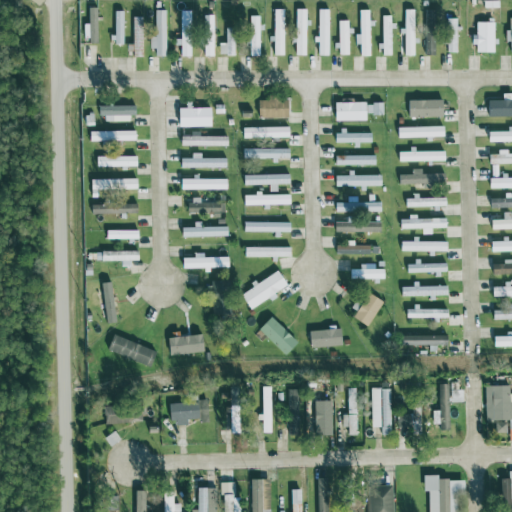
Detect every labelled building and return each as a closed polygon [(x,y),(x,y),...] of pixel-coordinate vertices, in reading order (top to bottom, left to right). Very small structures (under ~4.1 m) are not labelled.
[(305,9),(293,9),(294,55),(305,55),(305,9)] [(315,56),(327,56),(328,10),(317,9),(315,56)] [(153,37),(147,37),(147,49),(153,49),(153,56),(165,56),(164,10),(152,10),(153,37)] [(283,10),(270,10),(270,42),(271,42),(271,56),(283,56),(283,10)] [(369,10),(358,11),(358,35),(354,35),(354,45),(358,45),(358,56),(370,56),(370,21),(369,21),(369,10)] [(413,55),(414,10),(403,10),(402,28),(401,55),(413,55)] [(423,56),(434,56),(435,10),(424,10),(423,56)] [(111,43),(122,43),(122,11),(111,11),(111,43)] [(190,26),(190,11),(178,11),(179,26),(190,26)] [(202,56),(212,56),(212,15),(201,16),(202,56)] [(247,56),(257,56),(258,16),(248,16),(247,56)] [(390,56),(391,16),(380,16),(379,55),(390,56)] [(131,57),(142,57),(141,17),(130,17),(131,57)] [(456,52),(456,18),(445,18),(445,52),(456,52)] [(95,32),(95,19),(80,19),(80,31),(95,32)] [(348,55),(348,21),(336,21),(336,56),(348,55)] [(474,21),(474,35),(471,35),(471,53),(493,53),(493,21),(474,21)] [(233,56),(234,28),(224,28),(224,43),(217,43),(217,55),(233,56)] [(177,57),(189,56),(189,30),(178,31),(178,39),(176,39),(177,57)] [(79,57),(94,58),(94,46),(80,45),(79,57)] [(511,99),(510,100),(510,94),(500,94),(499,101),(485,100),(484,117),(511,117),(511,99)] [(255,99),(256,118),(286,118),(286,99),(255,99)] [(439,99),(405,100),(406,117),(440,116),(439,99)] [(364,121),(364,102),(331,103),(332,122),(364,121)] [(382,104),(365,103),(365,115),(381,115),(382,104)] [(127,122),(126,116),(133,115),(133,105),(98,106),(98,122),(127,122)] [(175,127),(210,127),(210,108),(175,108),(175,127)] [(82,114),(82,126),(91,126),(92,114),(82,114)] [(442,137),(442,126),(395,127),(395,139),(430,138),(430,137),(442,137)] [(287,138),(287,127),(240,128),(240,139),(287,138)] [(486,142),(511,141),(511,127),(505,127),(505,131),(485,132),(486,142)] [(86,132),(87,142),(134,140),(134,131),(86,132)] [(198,137),(198,132),(189,132),(189,136),(177,137),(177,147),(226,146),(226,136),(198,137)] [(370,132),(332,132),(332,144),(357,144),(357,143),(370,143),(370,132)] [(241,149),(241,160),(276,159),(288,159),(287,149),(241,149)] [(486,165),(511,164),(511,153),(505,154),(505,150),(495,150),(495,154),(486,154),(486,165)] [(410,152),(410,151),(396,152),(396,162),(443,161),(443,151),(410,152)] [(226,159),(199,158),(199,154),(189,154),(189,159),(178,158),(177,168),(225,169),(226,159)] [(93,166),(135,167),(135,157),(93,156),(93,166)] [(374,156),(332,156),(332,165),(374,165),(374,156)] [(420,169),(409,169),(409,175),(396,174),(396,184),(442,185),(443,174),(420,173),(420,169)] [(267,185),(268,192),(275,192),(275,184),(288,184),(287,174),(241,175),(242,185),(267,185)] [(332,176),(332,187),(380,185),(380,175),(348,176),(348,175),(332,176)] [(487,188),(511,188),(511,177),(502,178),(487,178),(487,188)] [(135,178),(88,180),(88,191),(136,189),(135,178)] [(177,179),(177,190),(226,189),(226,179),(194,179),(177,179)] [(288,206),(288,195),(242,196),(242,206),(261,205),(262,206),(288,206)] [(403,207),(444,206),(444,197),(403,198),(403,207)] [(511,198),(509,198),(509,197),(487,197),(487,208),(511,207),(511,198)] [(217,212),(217,203),(198,203),(198,198),(186,198),(186,213),(217,212)] [(134,204),(89,205),(89,215),(134,213),(134,204)] [(511,229),(511,219),(509,219),(509,212),(501,212),(501,220),(488,220),(488,230),(511,229)] [(445,228),(444,218),(414,219),(414,215),(406,215),(406,220),(397,220),(398,229),(420,229),(420,235),(430,235),(430,228),(445,228)] [(377,232),(378,222),(332,221),(332,232),(377,232)] [(241,234),(277,234),(277,232),(288,232),(288,223),(241,222),(241,234)] [(178,228),(179,237),(227,236),(226,225),(192,226),(192,227),(178,228)] [(136,231),(104,231),(104,240),(136,240),(136,231)] [(511,240),(500,241),(487,242),(488,253),(511,252),(511,240)] [(367,255),(367,246),(352,245),(352,241),(333,241),(332,254),(367,255)] [(399,252),(432,252),(432,251),(445,252),(445,241),(411,241),(411,242),(399,241),(399,252)] [(288,247),(242,248),(242,258),(272,258),(288,257),(288,247)] [(136,251),(98,251),(98,261),(119,261),(119,267),(127,268),(127,261),(136,261),(136,251)] [(179,258),(179,270),(208,269),(208,268),(227,267),(227,256),(191,257),(191,258),(179,258)] [(511,274),(511,263),(511,264),(511,260),(501,260),(501,264),(489,264),(489,275),(511,274)] [(412,263),(412,264),(404,264),(405,274),(435,272),(445,272),(445,262),(412,263)] [(382,280),(383,268),(357,268),(357,269),(347,269),(347,280),(382,280)] [(273,296),(272,294),(284,286),(275,270),(249,286),(250,288),(238,295),(248,311),(273,296)] [(101,323),(111,323),(110,283),(100,283),(101,323)] [(446,285),(410,286),(410,287),(399,287),(399,298),(432,297),(432,296),(446,295),(446,285)] [(490,287),(490,297),(511,296),(511,286),(505,287),(490,287)] [(356,308),(350,318),(365,327),(380,302),(365,293),(356,309),(356,308)] [(416,310),(416,307),(404,307),(404,318),(446,318),(446,309),(416,310)] [(511,309),(490,310),(490,320),(511,319),(511,309)] [(295,342),(268,317),(255,330),(283,356),(295,342)] [(307,348),(340,346),(339,329),(306,331),(307,348)] [(147,368),(153,352),(110,334),(104,350),(147,368)] [(165,338),(167,356),(201,352),(199,335),(165,338)] [(399,345),(445,346),(445,336),(399,335),(399,345)] [(511,336),(491,336),(491,347),(511,346),(511,336)] [(446,384),(436,385),(437,431),(447,430),(446,384)] [(507,386),(482,387),(483,421),(509,420),(509,423),(511,422),(511,402),(507,402),(507,386)] [(269,387),(260,387),(261,433),(270,433),(269,387)] [(345,415),(339,415),(340,427),(345,427),(345,435),(356,435),(355,388),(345,389),(345,415)] [(368,427),(378,427),(378,433),(388,434),(389,389),(369,388),(368,427)] [(297,390),(287,390),(286,434),(296,434),(297,390)] [(312,401),(312,436),(329,436),(329,401),(312,401)] [(206,420),(206,402),(166,403),(167,424),(185,424),(184,421),(206,420)] [(102,424),(142,423),(142,405),(102,406),(102,424)] [(395,414),(395,427),(416,427),(417,415),(395,414)] [(102,438),(108,447),(117,440),(112,432),(102,438)] [(426,491),(426,511),(453,511),(454,490),(461,490),(461,480),(436,480),(436,476),(420,476),(421,491),(426,491)] [(326,511),(325,478),(314,479),(315,511),(326,511)] [(508,511),(508,499),(511,499),(511,492),(507,493),(507,479),(497,479),(497,511),(508,511)] [(249,511),(268,511),(268,480),(249,480),(249,511)] [(221,483),(221,511),(234,511),(234,482),(221,483)] [(367,511),(390,511),(390,486),(366,486),(367,511)] [(213,511),(213,488),(196,488),(195,511),(213,511)] [(289,490),(289,511),(300,511),(300,490),(289,490)] [(143,511),(144,491),(132,491),(132,511),(143,511)] [(344,511),(359,511),(359,491),(343,492),(344,511)] [(179,511),(179,504),(172,504),(172,492),(161,492),(161,511),(179,511)] [(115,498),(100,498),(100,511),(115,511),(115,498)]
